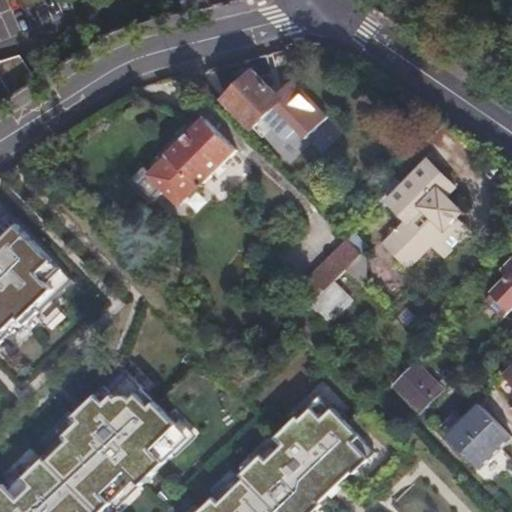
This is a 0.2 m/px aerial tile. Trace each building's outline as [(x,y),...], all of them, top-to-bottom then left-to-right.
[(210,0),(181,0),(184,12),(212,6),(210,0)] [(0,105),(26,89),(13,69),(0,72),(0,105)] [(224,100),(253,131),(283,102),(254,72),(224,100)] [(166,194),(180,209),(237,153),(206,121),(169,156),(169,159),(151,175),(147,170),(132,185),(152,206),(166,194)] [(387,245),(410,268),(447,229),(433,215),(441,206),(413,179),(390,203),(409,222),(387,245)] [(0,339),(5,334),(9,338),(70,280),(4,213),(0,216),(0,339)] [(295,290),(312,307),(317,301),(337,281),(348,270),(363,254),(341,232),(320,252),(326,259),(295,290)] [(337,281),(317,301),(321,305),(315,310),(328,324),(354,298),(337,281)] [(397,387),(423,412),(444,390),(418,365),(397,387)] [(0,487),(0,511),(98,511),(132,479),(138,485),(170,452),(165,447),(182,431),(121,369),(72,417),(77,422),(23,478),(16,471),(0,487)] [(239,474),(237,472),(196,511),(310,511),(320,502),(318,500),(350,469),(352,471),(374,449),(317,392),(273,436),(275,438),(239,474)] [(480,469),(511,438),(511,433),(482,404),(448,437),(480,469)]
